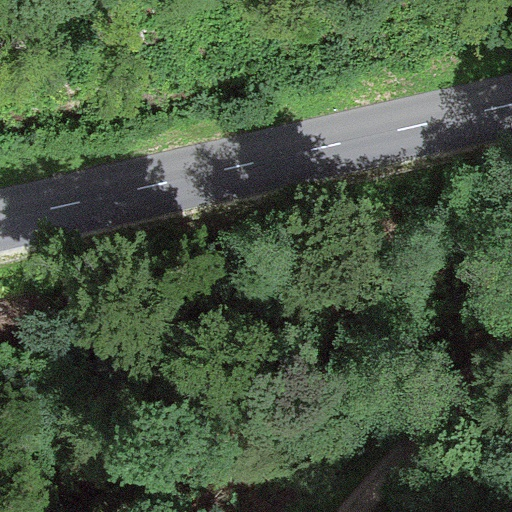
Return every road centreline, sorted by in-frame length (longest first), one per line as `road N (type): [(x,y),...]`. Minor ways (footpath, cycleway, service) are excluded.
road 1 (secondary): [(0,220),(511,108)]
road 2 (track): [(511,311),(341,511)]
